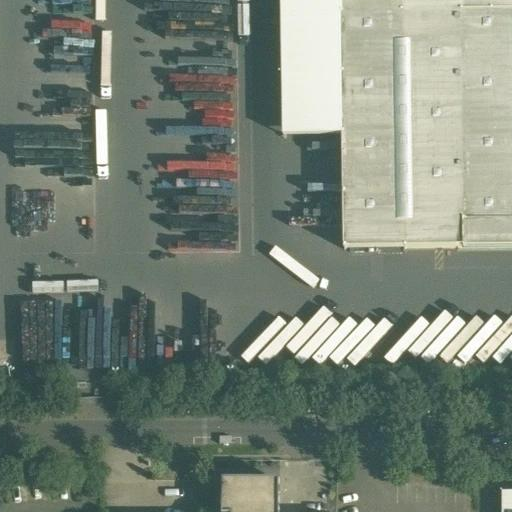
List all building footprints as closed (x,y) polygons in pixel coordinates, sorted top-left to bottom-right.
[(281,0),(284,156),(343,154),(343,145),(343,137),(342,137),(342,136),(343,135),(342,77),(341,76),(342,75),(341,17),(341,16),(341,15),(341,0),(281,0)] [(511,0),(341,0),(341,15),(460,14),(462,14),(463,15),(490,14),(490,13),(493,13),(493,14),(511,13),(511,0)] [(511,13),(493,14),(493,13),(490,13),(490,14),(463,15),(462,14),(460,14),(461,16),(462,44),(461,44),(461,46),(462,46),(462,74),(461,74),(461,76),(462,76),(463,104),(462,104),(462,106),(463,106),(463,134),(463,136),(464,164),(463,164),(463,166),(464,166),(464,194),(464,196),(465,223),(458,223),(457,250),(457,251),(511,250),(511,13)] [(341,15),(341,16),(341,17),(342,75),(341,76),(342,77),(343,135),(342,136),(342,137),(343,137),(343,145),(343,154),(344,195),(343,196),(343,197),(344,198),(345,250),(344,250),(344,252),(457,250),(458,223),(465,223),(464,196),(464,194),(464,166),(463,166),(463,164),(464,164),(463,136),(463,134),(463,106),(462,106),(462,104),(463,104),(462,76),(461,76),(461,74),(462,74),(462,46),(461,46),(461,44),(462,44),(461,16),(460,14),(341,15)] [(286,213),(297,213),(298,192),(311,193),(312,175),(288,174),(286,213)] [(256,502),(222,502),(222,511),(278,511),(278,502),(270,502),(270,494),(256,494),(256,502)] [(511,511),(511,494),(502,494),(501,511),(511,511)]
